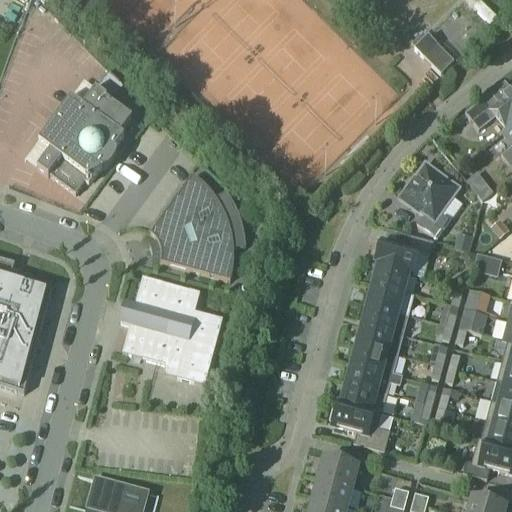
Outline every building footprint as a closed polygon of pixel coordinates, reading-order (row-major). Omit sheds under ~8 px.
[(471,4),(463,12),(480,27),(488,19),(471,4)] [(434,48),(426,40),(413,53),(421,62),(421,61),(439,79),(452,66),(434,48)] [(130,123),(103,104),(105,102),(93,94),(80,111),(69,103),(36,147),(38,149),(44,142),(53,149),(35,173),(46,182),(47,180),(74,200),(83,187),(85,188),(87,188),(88,186),(89,186),(98,174),(101,176),(104,173),(107,171),(110,168),(112,164),(114,160),(115,157),(112,155),(122,142),(118,139),(130,123)] [(488,99),(463,119),(477,135),(493,122),(504,136),(500,140),(511,130),(511,96),(496,109),(488,99)] [(511,178),(511,130),(500,140),(510,152),(499,161),(511,178)] [(456,169),(466,182),(496,160),(486,146),(456,169)] [(435,244),(448,226),(438,219),(457,194),(423,169),(413,183),(412,181),(403,193),(404,195),(398,203),(422,220),(415,230),(435,244)] [(148,239),(150,240),(152,242),(153,243),(155,245),(147,250),(148,252),(149,254),(150,257),(150,259),(159,258),(159,261),(159,264),(158,267),(228,286),(231,275),(232,266),(232,257),(232,253),(244,252),(242,238),(239,227),(234,213),(227,201),(224,197),(214,204),(207,194),(202,189),(197,185),(191,180),(148,239)] [(487,192),(476,201),(480,206),(491,198),(487,192)] [(490,226),(481,233),(491,244),(499,237),(490,226)] [(375,250),(371,265),(374,266),(373,270),(409,280),(421,283),(428,259),(431,248),(408,242),(405,253),(379,246),(378,251),(375,250)] [(13,269),(0,264),(0,391),(22,399),(49,295),(24,287),(27,279),(19,277),(16,288),(7,286),(13,269)] [(409,280),(373,270),(372,271),(375,271),(370,290),(401,299),(406,280),(409,280)] [(193,317),(198,298),(140,283),(133,311),(124,309),(119,328),(128,330),(120,358),(166,371),(164,380),(202,391),(220,324),(193,317)] [(410,301),(401,299),(370,290),(365,310),(405,321),(410,301)] [(456,313),(460,300),(453,298),(449,311),(456,313)] [(470,317),(473,303),(466,301),(463,315),(470,317)] [(400,341),(405,321),(365,310),(360,330),(400,341)] [(447,318),(444,331),(451,333),(454,320),(447,318)] [(461,321),(457,335),(465,336),(468,323),(461,321)] [(511,328),(505,326),(500,345),(505,346),(505,348),(511,349),(511,328)] [(395,360),(400,341),(360,330),(354,349),(395,360)] [(444,331),(440,345),(447,347),(451,333),(444,331)] [(457,335),(454,348),(461,350),(465,336),(457,335)] [(511,349),(505,348),(500,367),(511,370),(511,349)] [(354,349),(349,369),(390,380),(395,360),(354,349)] [(437,357),(433,370),(440,372),(444,359),(437,357)] [(450,361),(447,374),(454,376),(457,363),(450,361)] [(511,370),(500,367),(494,387),(511,391),(511,370)] [(399,383),(390,380),(349,369),(344,389),(384,400),(387,390),(397,393),(399,383)] [(433,370),(429,384),(436,386),(440,373),(440,372),(433,370)] [(447,374),(443,388),(450,390),(454,376),(447,374)] [(511,391),(494,387),(489,407),(511,412),(511,391)] [(379,419),(384,400),(344,389),(339,408),(336,407),(336,408),(379,419)] [(422,410),(429,412),(433,398),(426,396),(422,410)] [(436,414),(443,416),(447,402),(440,400),(436,414)] [(511,412),(489,407),(484,427),(511,434),(511,412)] [(375,435),(379,419),(336,408),(335,412),(332,411),(328,426),(330,427),(329,432),(355,439),(352,449),(382,458),(387,438),(375,435)] [(426,426),(429,412),(422,410),(419,424),(426,426)] [(440,429),(443,416),(436,414),(432,427),(440,429)] [(511,434),(484,427),(479,445),(476,444),(476,445),(511,455),(511,434)] [(460,459),(456,443),(436,447),(439,463),(460,459)] [(511,455),(476,445),(470,469),(464,467),(461,479),(484,485),(487,474),(511,480),(511,455)] [(315,484),(351,493),(356,472),(323,463),(321,463),(320,464),(315,484)] [(147,497),(92,482),(92,483),(76,479),(75,480),(91,485),(83,511),(78,511),(68,509),(67,511),(71,511),(153,511),(157,500),(147,498),(147,497)] [(342,511),(345,511),(351,493),(315,484),(310,503),(342,511)] [(393,493),(390,504),(404,507),(407,497),(393,493)] [(413,499),(410,509),(420,511),(423,511),(426,502),(413,499)] [(466,511),(504,511),(471,503),(469,502),(468,503),(466,511)] [(342,511),(310,503),(307,511),(342,511)]
